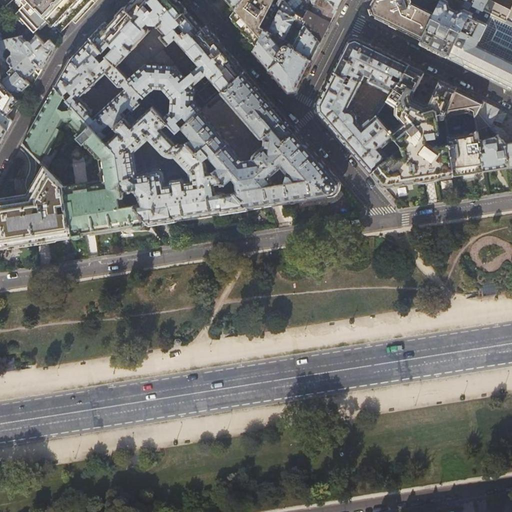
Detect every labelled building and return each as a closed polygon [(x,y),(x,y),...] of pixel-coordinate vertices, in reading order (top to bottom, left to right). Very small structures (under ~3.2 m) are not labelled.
[(48,19),(29,0),(0,0),(0,1),(15,18),(30,34),(33,33),(48,19)] [(29,0),(48,19),(61,33),(74,19),(91,0),(29,0)] [(206,26),(202,29),(183,6),(177,0),(132,0),(109,25),(105,22),(90,37),(103,51),(107,56),(145,96),(155,87),(164,88),(173,97),(172,110),(164,117),(173,127),(177,131),(201,111),(221,92),(245,71),(219,42),(206,26)] [(228,0),(236,9),(242,0),(228,0)] [(242,0),(236,9),(230,16),(242,30),(256,45),(264,29),(276,5),(278,0),(242,0)] [(284,0),(278,0),(276,5),(281,7),(270,28),(268,27),(266,30),(284,39),(294,19),(299,25),(298,26),(299,28),(290,45),(312,60),(317,50),(331,22),(311,11),(310,11),(308,10),(306,13),(296,8),(294,10),(284,0)] [(334,17),(337,9),(329,0),(311,0),(312,1),(315,2),(311,11),(331,22),(334,17)] [(329,0),(337,9),(341,0),(329,0)] [(372,0),(370,4),(373,6),(372,8),(371,8),(373,15),(374,14),(377,16),(376,18),(379,20),(395,27),(421,40),(440,0),(372,0)] [(452,2),(453,0),(440,0),(421,40),(420,42),(438,52),(448,56),(468,15),(473,4),(473,5),(474,3),(469,0),(463,0),(461,7),(452,2)] [(511,0),(475,0),(474,3),(473,5),(491,13),(511,23),(511,0)] [(511,23),(491,13),(486,23),(468,15),(448,56),(470,67),(510,87),(511,87),(511,23)] [(22,36),(28,35),(30,34),(15,18),(21,36),(22,36)] [(266,30),(264,29),(256,45),(253,50),(260,59),(269,68),(278,59),(276,56),(280,48),(285,40),(284,39),(266,30)] [(33,33),(30,34),(28,35),(33,39),(31,41),(29,41),(27,41),(22,36),(21,36),(13,38),(42,69),(48,59),(55,46),(56,45),(51,40),(48,46),(35,33),(33,33)] [(71,58),(65,68),(55,87),(64,96),(72,105),(103,138),(126,117),(128,115),(132,110),(141,103),(146,98),(145,96),(107,56),(102,61),(97,56),(103,51),(90,37),(71,58)] [(13,38),(4,40),(0,41),(0,53),(1,53),(2,54),(3,53),(4,51),(4,50),(3,48),(7,44),(12,49),(11,53),(5,58),(26,80),(31,74),(35,71),(39,74),(42,69),(13,38)] [(395,73),(403,77),(409,65),(383,52),(356,39),(349,41),(340,60),(325,89),(318,103),(319,111),(340,136),(372,173),(389,158),(381,148),(395,137),(389,130),(377,115),(376,115),(363,126),(357,119),(357,117),(357,115),(356,114),(355,112),(353,110),(351,109),(348,109),(366,74),(370,76),(369,78),(369,79),(369,80),(370,81),(393,92),(400,81),(393,77),(395,73)] [(286,55),(280,48),(276,56),(278,59),(269,68),(277,77),(289,91),(296,90),(301,82),(307,70),(312,60),(290,45),(290,44),(287,48),(288,53),(286,55)] [(5,68),(10,63),(5,58),(2,54),(1,53),(0,53),(0,66),(1,76),(7,70),(5,68)] [(26,80),(10,63),(5,68),(7,70),(1,76),(1,77),(2,82),(15,96),(22,90),(26,86),(29,83),(26,80)] [(389,158),(372,173),(378,180),(382,185),(385,186),(386,186),(409,183),(454,176),(448,137),(446,121),(445,112),(455,90),(456,88),(440,80),(428,102),(425,103),(414,98),(413,94),(424,72),(409,65),(403,77),(400,81),(393,92),(387,100),(384,104),(386,105),(389,101),(395,105),(395,114),(402,122),(392,130),(391,128),(389,130),(395,137),(403,146),(389,158)] [(245,71),(221,92),(260,136),(262,137),(263,137),(265,139),(264,145),(254,154),(253,155),(253,157),(243,159),(201,111),(177,131),(183,138),(189,133),(192,137),(187,142),(204,160),(210,155),(220,166),(214,171),(225,183),(233,176),(236,181),(237,188),(233,192),(248,208),(306,199),(306,198),(309,198),(312,197),(312,198),(327,195),(327,194),(329,195),(332,195),(335,193),(337,192),(338,190),(339,188),(340,185),(339,182),(338,180),(335,176),(273,104),(245,71)] [(0,82),(0,107),(7,115),(14,109),(13,107),(19,100),(15,96),(2,82),(0,82)] [(58,108),(64,96),(55,87),(43,107),(27,136),(23,143),(40,161),(44,154),(45,154),(61,126),(60,126),(63,121),(71,120),(82,132),(78,136),(84,143),(85,142),(101,158),(104,180),(87,182),(86,182),(75,183),(75,184),(64,186),(71,235),(108,230),(144,225),(145,224),(148,223),(134,204),(120,206),(119,196),(128,195),(123,188),(117,153),(103,138),(72,105),(70,107),(71,108),(69,110),(63,111),(58,108)] [(471,98),(455,90),(445,112),(446,121),(453,115),(468,113),(475,116),(478,112),(482,103),(471,98)] [(103,138),(117,153),(123,188),(128,195),(134,204),(148,223),(176,219),(176,218),(213,212),(221,211),(221,212),(248,208),(233,192),(225,183),(214,171),(204,160),(187,142),(187,141),(177,144),(163,129),(167,125),(170,129),(173,127),(164,117),(146,98),(141,103),(148,110),(133,124),(126,117),(103,138)] [(378,113),(384,104),(387,100),(383,98),(374,111),(378,113)] [(483,101),(482,103),(478,112),(492,128),(498,135),(505,144),(509,167),(511,166),(511,142),(511,143),(509,136),(503,128),(497,126),(498,124),(502,125),(507,113),(498,109),(483,101)] [(0,121),(8,130),(9,127),(13,121),(7,115),(0,107),(0,121)] [(137,115),(132,110),(128,115),(132,119),(137,115)] [(478,112),(475,116),(478,132),(484,171),(495,169),(509,167),(505,144),(498,135),(491,137),(488,127),(492,128),(478,112)] [(478,132),(448,137),(454,176),(469,173),(484,171),(478,132)] [(0,246),(32,242),(71,235),(64,186),(45,167),(29,194),(2,197),(0,197),(0,246)] [(331,262),(333,263),(339,262),(337,255),(335,253),(331,251),(316,253),(312,256),(310,260),(311,266),(317,265),(318,265),(322,266),(328,265),(331,262)]
